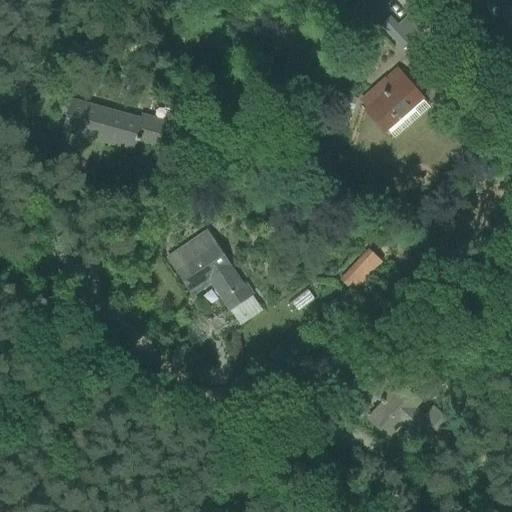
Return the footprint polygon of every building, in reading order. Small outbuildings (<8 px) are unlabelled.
[(401,50),(420,33),(406,18),(397,26),(389,17),(379,27),(401,50)] [(360,101),(373,117),(384,130),(421,99),(396,70),(384,80),(390,87),(382,93),(377,87),(360,101)] [(140,116),(139,121),(71,101),(63,130),(132,150),(134,140),(165,149),(172,124),(140,116)] [(306,241),(322,227),(311,214),(295,228),(306,241)] [(204,232),(192,240),(165,258),(188,293),(208,279),(228,310),(252,294),(244,284),(241,286),(227,266),(228,266),(204,232)] [(337,279),(352,293),(381,262),(366,249),(337,279)] [(271,323),(289,310),(281,300),(264,312),(271,323)] [(417,327),(423,333),(437,319),(428,310),(421,316),(425,320),(417,327)] [(217,395),(233,412),(290,359),(278,346),(264,359),(260,354),(217,395)] [(335,367),(324,394),(338,399),(353,405),(370,365),(355,358),(349,373),(335,367)] [(387,375),(383,379),(370,394),(381,404),(366,419),(386,437),(401,421),(407,426),(405,428),(410,432),(409,434),(426,450),(448,426),(434,413),(426,422),(412,409),(418,403),(387,375)]
